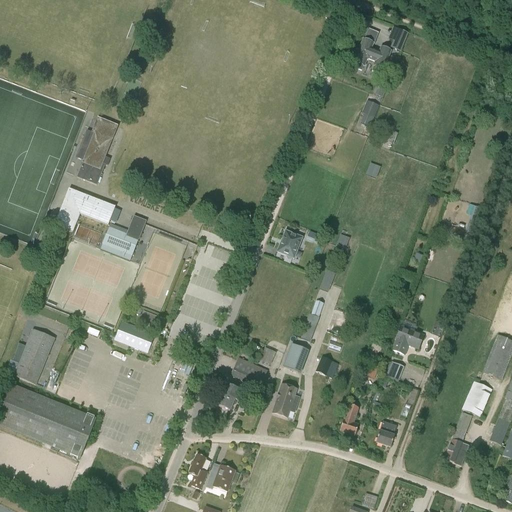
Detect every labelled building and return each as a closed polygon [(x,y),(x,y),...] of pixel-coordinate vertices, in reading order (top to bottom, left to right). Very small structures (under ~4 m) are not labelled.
[(403,51),(408,31),(397,28),(395,36),(389,34),(388,39),(393,40),(391,48),(403,51)] [(353,63),(354,63),(352,68),(361,71),(363,67),(364,67),(367,60),(374,63),(373,67),(374,67),(372,71),(381,75),(382,70),(383,71),(391,52),(380,48),(379,52),(371,49),(372,45),(373,46),(378,34),(368,30),(363,40),(362,40),(353,63)] [(388,85),(381,82),(375,96),(383,99),(388,85)] [(368,103),(360,124),(370,128),(378,107),(368,103)] [(110,160),(105,158),(117,127),(97,119),(91,133),(94,134),(76,178),(96,186),(104,166),(107,167),(110,160)] [(370,165),(366,176),(375,179),(379,168),(370,165)] [(69,191),(55,227),(72,234),(79,215),(107,226),(114,209),(69,191)] [(482,210),(476,207),(470,225),(467,233),(474,234),(476,227),(482,210)] [(103,242),(133,254),(145,221),(133,217),(126,236),(108,229),(103,242)] [(79,226),(76,237),(93,242),(97,231),(79,226)] [(293,259),(301,239),(285,232),(277,253),(293,259)] [(349,239),(339,236),(335,247),(344,251),(349,239)] [(319,290),(327,293),(334,274),(326,271),(319,290)] [(186,311),(191,297),(186,295),(181,309),(186,311)] [(315,302),(310,315),(318,318),(323,304),(315,302)] [(156,317),(143,312),(138,323),(152,329),(156,317)] [(309,343),(316,325),(307,322),(300,339),(309,343)] [(147,354),(154,335),(121,323),(114,341),(147,354)] [(423,337),(399,328),(390,351),(402,356),(406,345),(417,350),(423,337)] [(54,340),(32,331),(13,377),(35,386),(54,340)] [(511,354),(511,342),(497,336),(481,374),(501,382),(511,354)] [(383,345),(373,341),(368,354),(376,357),(378,353),(380,354),(383,345)] [(309,352),(291,345),(282,368),(300,375),(309,352)] [(264,349),(259,361),(269,365),(275,353),(264,349)] [(339,366),(321,358),(315,373),(331,380),(335,371),(336,372),(339,366)] [(268,372),(238,359),(231,376),(260,389),(261,387),(265,389),(269,380),(265,378),(268,372)] [(369,361),(365,360),(364,363),(368,364),(363,376),(373,380),(379,365),(369,361)] [(398,383),(404,367),(391,362),(388,371),(385,370),(383,376),(398,383)] [(511,381),(488,444),(500,449),(511,419),(511,381)] [(492,391),(473,383),(461,411),(480,419),(492,391)] [(95,420),(10,385),(0,409),(0,427),(79,460),(95,420)] [(245,394),(227,386),(218,407),(222,409),(221,410),(222,411),(223,412),(224,412),(225,412),(226,411),(229,412),(234,401),(241,404),(245,394)] [(287,419),(289,413),(293,414),(298,398),(294,397),(296,390),(281,386),(272,414),(287,419)] [(417,392),(412,390),(407,404),(405,403),(400,417),(406,419),(411,405),(413,406),(417,392)] [(358,426),(353,424),(358,409),(348,405),(339,432),(354,437),(358,426)] [(472,418),(461,414),(443,461),(460,468),(468,447),(461,444),(472,418)] [(396,427),(382,423),(375,444),(390,449),(394,437),(393,436),(396,427)] [(511,432),(501,457),(511,461),(511,432)] [(205,460),(196,455),(188,474),(193,477),(192,480),(190,486),(200,491),(207,473),(201,471),(205,460)] [(220,466),(215,478),(210,476),(205,488),(212,491),(212,488),(226,494),(235,472),(220,466)] [(511,473),(502,502),(511,505),(511,473)] [(377,498),(365,495),(361,506),(373,510),(377,498)]
